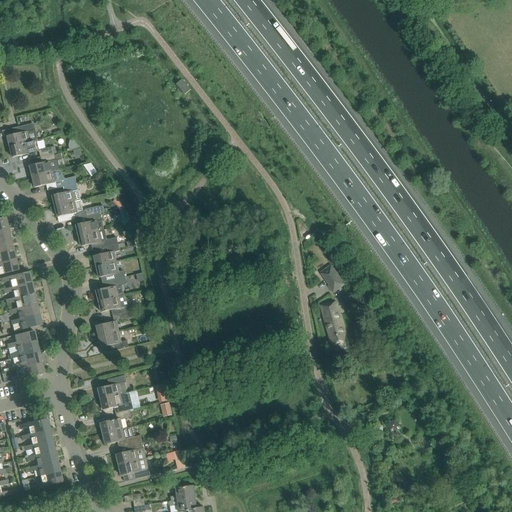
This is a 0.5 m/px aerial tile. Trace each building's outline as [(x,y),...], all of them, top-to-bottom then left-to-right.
[(176,85),(185,95),(191,90),(182,80),(176,85)] [(37,140),(35,130),(33,130),(32,124),(12,129),(13,135),(8,136),(10,147),(37,141),(37,140)] [(37,152),(36,147),(38,147),(37,141),(10,147),(13,158),(37,152)] [(40,157),(54,154),(52,148),(39,151),(40,157)] [(59,170),(52,172),(49,163),(56,161),(54,154),(40,157),(42,163),(30,166),(33,177),(59,170)] [(75,177),(65,179),(59,170),(33,177),(35,188),(54,183),(56,189),(63,187),(77,184),(75,177)] [(81,200),(79,192),(77,184),(63,187),(65,193),(52,196),(55,207),(75,202),(81,200)] [(77,213),(75,203),(75,202),(55,207),(58,217),(77,213)] [(87,217),(100,213),(99,207),(85,210),(87,217)] [(130,223),(126,207),(119,209),(123,225),(130,223)] [(79,237),(99,232),(96,222),(102,221),(100,213),(87,217),(88,222),(76,225),(79,237)] [(0,241),(10,239),(8,228),(0,229),(0,241)] [(116,237),(106,239),(104,231),(99,232),(79,237),(81,247),(91,245),(93,250),(105,247),(118,244),(116,237)] [(0,252),(13,249),(10,239),(0,241),(0,252)] [(97,268),(116,263),(114,253),(120,252),(118,244),(105,247),(106,253),(94,256),(97,268)] [(0,263),(16,260),(13,249),(0,252),(0,263)] [(0,274),(18,270),(16,260),(0,263),(0,274)] [(112,281),(125,278),(124,272),(119,273),(116,263),(97,268),(99,278),(101,277),(103,283),(112,281)] [(333,293),(345,284),(332,264),(320,272),(329,285),(328,286),(333,293)] [(12,287),(31,282),(29,272),(1,279),(2,283),(10,281),(12,287)] [(122,285),(127,284),(125,278),(112,281),(113,287),(96,291),(99,302),(124,296),(124,295),(122,285)] [(14,298),(34,293),(31,282),(12,287),(4,289),(0,290),(0,294),(5,294),(13,292),(14,298)] [(16,309),(36,304),(34,293),(14,298),(6,300),(7,304),(15,302),(17,308),(16,308),(16,309)] [(133,311),(132,305),(131,303),(124,296),(99,302),(101,313),(111,310),(113,316),(120,314),(120,315),(133,311)] [(347,342),(335,302),(321,306),(333,346),(347,342)] [(19,319),(39,314),(36,304),(16,309),(16,308),(9,310),(10,315),(18,313),(19,318),(19,319)] [(121,321),(131,319),(135,318),(133,311),(120,315),(121,321)] [(22,330),(42,325),(39,314),(19,319),(11,320),(12,325),(20,323),(22,330)] [(119,332),(118,331),(116,321),(96,326),(99,337),(119,332)] [(16,346),(36,341),(34,331),(14,336),(15,342),(7,344),(9,349),(16,347),(16,346)] [(109,352),(120,350),(129,348),(127,341),(121,342),(119,332),(99,337),(102,348),(107,346),(109,352)] [(19,357),(39,352),(36,341),(16,346),(16,347),(18,353),(10,355),(5,356),(6,360),(19,357)] [(21,367),(41,363),(39,352),(19,357),(20,363),(12,365),(14,370),(22,368),(21,367)] [(16,380),(44,374),(41,363),(21,367),(22,368),(23,374),(15,376),(16,380)] [(126,393),(125,391),(127,391),(125,383),(127,382),(125,376),(108,380),(109,386),(98,389),(101,400),(126,393)] [(130,410),(133,409),(129,394),(126,395),(126,393),(101,400),(103,410),(114,408),(116,414),(130,410)] [(169,401),(167,393),(159,395),(161,403),(169,401)] [(171,415),(168,403),(160,405),(163,417),(171,415)] [(103,434),(123,429),(120,420),(132,417),(130,410),(116,414),(117,419),(100,423),(103,434)] [(30,435),(50,430),(47,419),(19,425),(20,429),(28,427),(29,434),(30,435)] [(141,435),(135,437),(132,427),(123,429),(103,434),(106,445),(127,440),(129,446),(143,442),(141,435)] [(32,445),(52,440),(50,430),(30,435),(29,434),(21,436),(22,440),(30,438),(32,444),(32,445)] [(35,456),(55,451),(52,440),(32,445),(32,444),(24,446),(25,451),(33,449),(34,455),(35,456)] [(146,459),(144,449),(143,442),(129,446),(130,451),(116,455),(119,466),(146,459)] [(185,467),(181,450),(174,452),(178,469),(185,467)] [(37,466),(57,461),(55,451),(35,456),(34,455),(26,457),(28,461),(36,459),(37,465),(37,466)] [(150,476),(149,469),(146,459),(119,466),(121,476),(135,473),(137,479),(150,476)] [(40,476),(60,472),(57,461),(37,466),(37,465),(29,467),(30,472),(38,470),(40,476)] [(41,483),(33,485),(34,489),(62,482),(60,472),(40,476),(41,483)] [(169,502),(195,498),(194,486),(175,489),(176,496),(171,497),(171,501),(169,501),(169,502)] [(141,500),(140,494),(124,496),(125,502),(141,500)] [(197,509),(197,508),(195,498),(169,502),(170,511),(178,511),(179,511),(178,511),(180,511),(186,511),(185,511),(197,509)]
